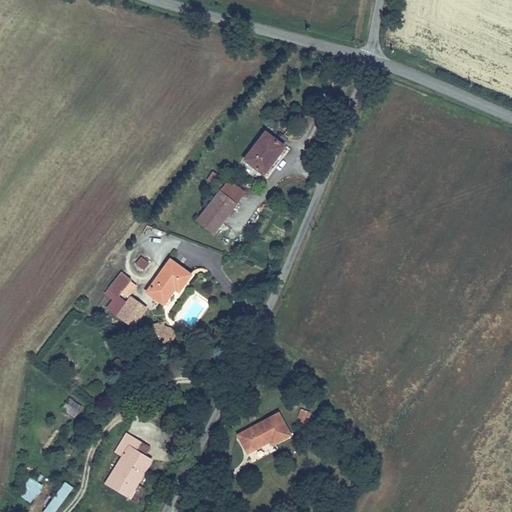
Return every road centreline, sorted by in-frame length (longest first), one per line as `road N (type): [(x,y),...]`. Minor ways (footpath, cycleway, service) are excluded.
road 1 (residential): [(163,511),(292,251),(368,57)]
road 2 (tertiary): [(162,0),(368,57)]
road 3 (tertiary): [(368,57),(511,115)]
